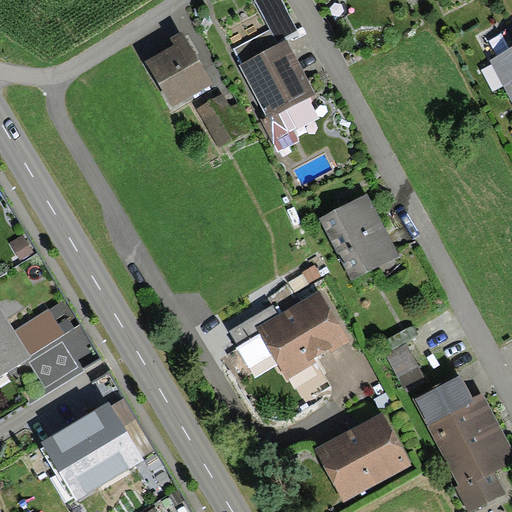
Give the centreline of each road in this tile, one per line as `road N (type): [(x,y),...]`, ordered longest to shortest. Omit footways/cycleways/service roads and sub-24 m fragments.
road 1 (residential): [(296,0),(511,399)]
road 2 (primary): [(0,127),(230,511)]
road 3 (residential): [(181,0),(71,71),(49,79),(0,77)]
road 4 (residential): [(109,359),(0,429)]
